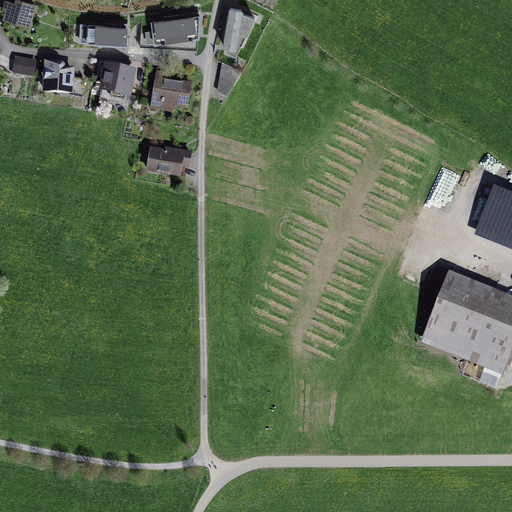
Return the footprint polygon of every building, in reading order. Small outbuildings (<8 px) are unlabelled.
[(25,0),(8,0),(3,17),(33,27),(40,5),(25,0)] [(247,11),(230,8),(225,47),(242,49),(247,11)] [(147,47),(203,49),(205,18),(148,15),(147,47)] [(79,16),(77,43),(121,46),(123,19),(79,16)] [(16,58),(13,75),(35,78),(37,61),(16,58)] [(49,64),(47,94),(77,95),(79,66),(49,64)] [(101,64),(96,91),(136,98),(141,71),(101,64)] [(217,92),(230,96),(236,71),(223,68),(217,92)] [(158,80),(152,109),(176,113),(177,106),(191,108),(195,86),(158,80)] [(154,148),(151,172),(189,177),(190,168),(195,168),(197,153),(179,151),(179,147),(169,145),(169,149),(154,148)] [(511,250),(511,192),(494,186),(474,236),(511,250)] [(511,295),(450,270),(421,343),(503,376),(511,351),(511,295)]
